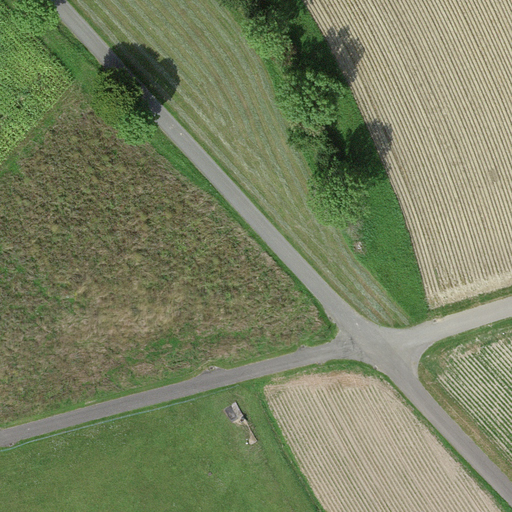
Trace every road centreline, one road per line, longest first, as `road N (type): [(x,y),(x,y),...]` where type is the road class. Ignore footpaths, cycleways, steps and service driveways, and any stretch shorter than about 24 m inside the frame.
road 1 (unclassified): [(374,347),(54,0)]
road 2 (track): [(374,347),(0,442)]
road 3 (unclassified): [(511,498),(374,347)]
road 4 (residential): [(511,306),(374,347)]
